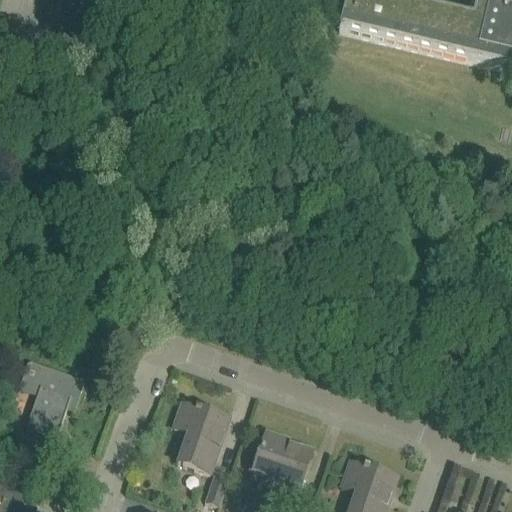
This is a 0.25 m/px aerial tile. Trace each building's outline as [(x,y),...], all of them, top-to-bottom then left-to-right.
[(511,0),(346,0),(338,36),(511,77),(511,0)] [(26,370),(20,388),(39,394),(37,400),(25,434),(51,443),(52,442),(56,443),(66,414),(74,417),(83,390),(83,389),(83,388),(83,387),(83,386),(82,385),(81,384),(31,367),(29,368),(27,368),(26,370)] [(182,409),(174,433),(192,440),(182,470),(209,480),(228,426),(223,425),(200,417),(201,416),(182,409)] [(266,438),(254,473),(271,478),(266,492),(296,502),(311,456),(286,448),(287,446),(266,438)] [(350,468),(342,492),(361,498),(356,511),(386,511),(396,484),(368,475),(368,474),(350,468)] [(214,480),(204,507),(219,511),(228,485),(214,480)] [(0,488),(0,511),(34,511),(23,508),(6,503),(10,492),(0,488)] [(301,503),(297,511),(313,511),(315,508),(301,503)]
